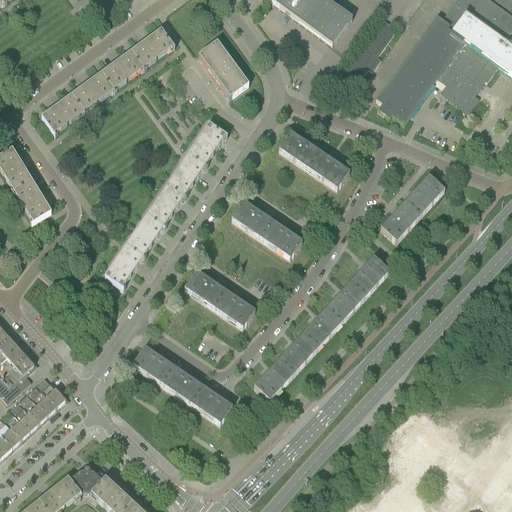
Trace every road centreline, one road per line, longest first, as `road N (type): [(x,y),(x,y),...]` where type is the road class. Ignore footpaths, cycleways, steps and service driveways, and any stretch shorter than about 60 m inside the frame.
road 1 (primary): [(511,211),(229,511)]
road 2 (residential): [(134,322),(212,375),(228,375),(308,283),(384,143)]
road 3 (primary): [(271,511),(511,250)]
road 4 (residential): [(6,306),(73,217),(6,118)]
road 5 (residential): [(134,322),(259,137)]
road 6 (residential): [(6,118),(146,16)]
road 7 (tertiary): [(96,415),(197,511)]
road 8 (residential): [(0,503),(96,415)]
road 9 (residential): [(501,190),(384,143)]
